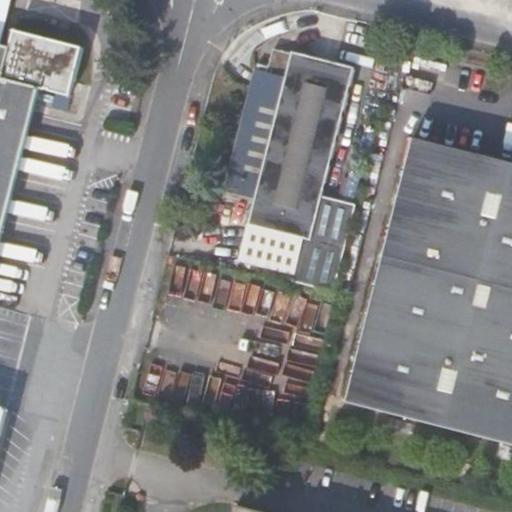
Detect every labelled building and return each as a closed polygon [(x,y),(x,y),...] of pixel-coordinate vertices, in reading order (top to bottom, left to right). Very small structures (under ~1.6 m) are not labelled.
[(18,33),(11,59),(0,56),(0,446),(9,411),(0,408),(0,221),(34,90),(59,95),(71,48),(18,33)] [(253,205),(249,223),(239,260),(291,275),(290,282),(331,292),(353,206),(321,196),(354,69),(273,46),(269,63),(257,60),(224,191),(255,199),(253,205)] [(511,164),(415,140),(348,403),(511,445),(511,164)] [(240,221),(249,223),(253,205),(245,203),(240,221)] [(275,421),(271,437),(300,445),(337,302),(308,296),(284,390),(279,388),(275,403),(268,401),(264,418),(275,421)] [(244,425),(243,430),(257,434),(263,408),(221,397),(216,418),(244,425)]
